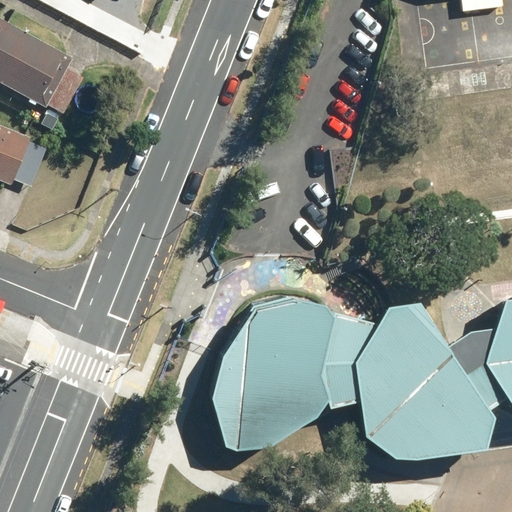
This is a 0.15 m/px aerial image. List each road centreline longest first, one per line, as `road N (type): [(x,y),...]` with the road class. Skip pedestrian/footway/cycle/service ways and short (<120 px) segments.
road 1 (tertiary): [(232,0),(110,319)]
road 2 (tertiary): [(110,319),(30,511)]
